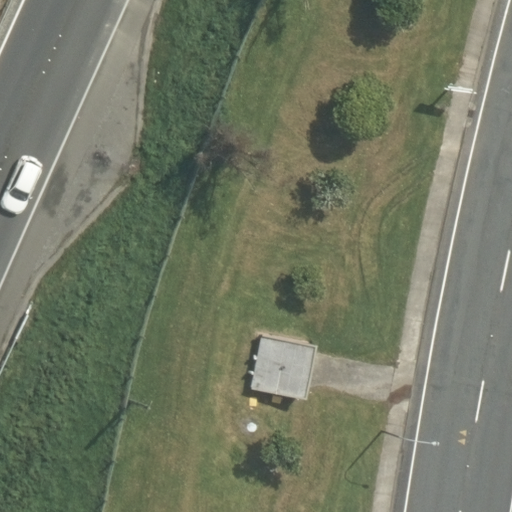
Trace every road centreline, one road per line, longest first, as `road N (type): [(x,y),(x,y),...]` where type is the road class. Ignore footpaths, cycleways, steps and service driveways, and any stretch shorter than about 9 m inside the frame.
road 1 (tertiary): [(511,250),(462,511)]
road 2 (motorway): [(82,0),(0,190)]
